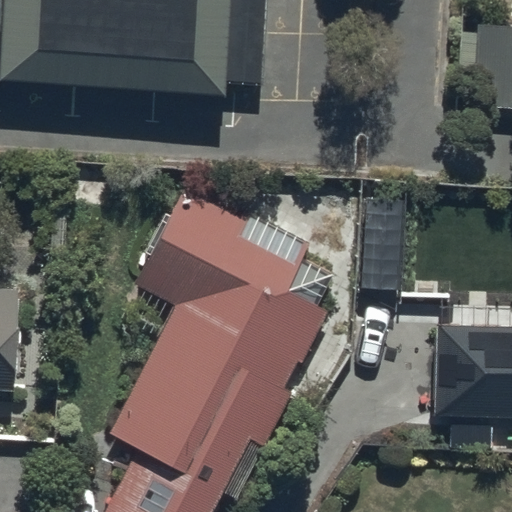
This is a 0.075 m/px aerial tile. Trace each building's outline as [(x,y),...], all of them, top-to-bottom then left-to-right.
[(0,0),(0,89),(223,103),(224,86),(259,88),(265,0),(0,0)] [(511,20),(470,18),(466,97),(511,99),(511,20)] [(301,241),(178,185),(131,282),(164,297),(105,428),(132,440),(100,509),(105,511),(204,511),(245,429),(268,442),(294,386),(282,380),(295,352),(302,355),(327,300),(284,280),(301,241)] [(0,379),(11,381),(16,280),(0,279),(0,379)] [(511,315),(432,314),(431,408),(511,409),(511,315)]
